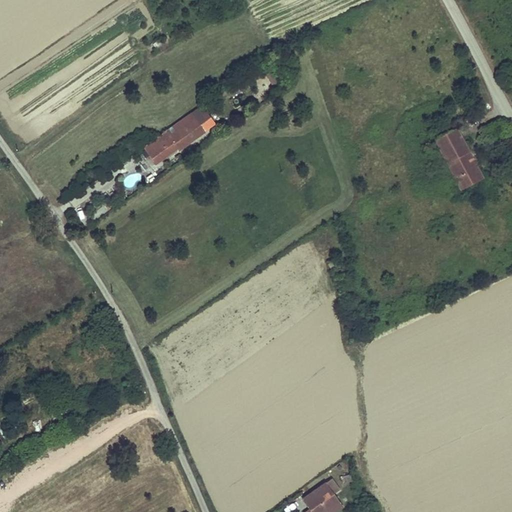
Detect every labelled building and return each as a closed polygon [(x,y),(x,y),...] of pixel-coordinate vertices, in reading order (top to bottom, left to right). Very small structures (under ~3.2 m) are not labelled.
[(164,43),(161,38),(154,43),(157,48),(164,43)] [(266,75),(274,87),(282,82),(273,70),(266,75)] [(497,76),(504,89),(511,84),(511,81),(506,71),(497,76)] [(206,101),(191,112),(205,131),(216,123),(207,113),(212,109),(206,101)] [(195,118),(191,112),(166,130),(169,135),(195,118)] [(205,131),(195,118),(169,135),(148,151),(156,162),(177,147),(179,149),(205,132),(205,131)] [(477,166),(457,128),(436,139),(461,188),(480,179),(474,168),(477,166)] [(148,151),(169,135),(166,130),(144,145),(148,151)] [(474,168),(480,179),(483,177),(477,166),(474,168)] [(134,174),(125,184),(131,189),(140,178),(134,174)] [(329,263),(334,273),(340,270),(335,261),(329,263)] [(36,393),(22,401),(25,407),(38,399),(36,393)] [(333,478),(304,499),(311,508),(313,511),(334,511),(343,506),(334,494),(340,489),(333,478)]
